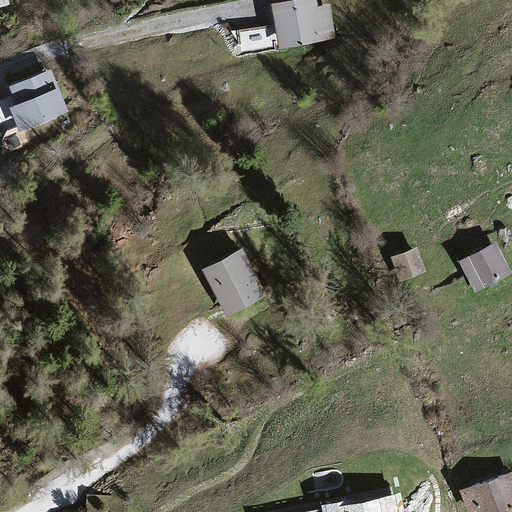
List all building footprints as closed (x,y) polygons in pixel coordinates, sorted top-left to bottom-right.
[(12,0),(0,0),(0,14),(15,10),(12,0)] [(271,12),(283,54),(340,39),(332,9),(318,12),(315,0),(271,12)] [(53,72),(10,90),(18,107),(10,110),(22,136),(71,114),(53,72)] [(493,242),(457,262),(475,295),(511,275),(493,242)] [(415,248),(390,258),(401,284),(426,273),(415,248)] [(241,250),(198,271),(220,316),(263,295),(241,250)] [(511,470),(455,492),(462,511),(476,511),(477,511),(476,511),(509,511),(511,511),(511,499),(511,496),(511,495),(511,470)] [(351,501),(325,507),(326,511),(399,511),(396,498),(353,509),(351,501)]
